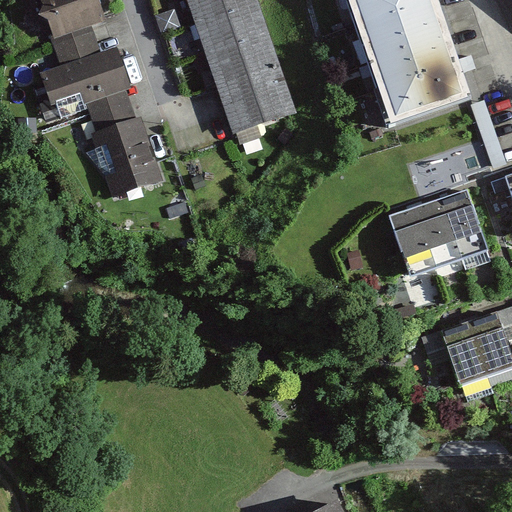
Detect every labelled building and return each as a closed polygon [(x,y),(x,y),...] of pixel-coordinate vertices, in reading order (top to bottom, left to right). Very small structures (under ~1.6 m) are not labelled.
[(39,0),(43,10),(38,20),(49,25),(54,38),(104,21),(96,0),(39,0)] [(258,0),(185,0),(216,87),(279,66),(258,0)] [(437,0),(346,0),(391,129),(473,101),(461,69),(437,0)] [(174,11),(155,17),(162,36),(181,30),(174,11)] [(46,87),(35,91),(47,125),(85,111),(84,107),(86,106),(125,90),(129,88),(115,49),(100,54),(91,30),(53,44),(61,67),(41,74),(46,87)] [(279,66),(216,87),(233,139),(296,118),(279,66)] [(91,137),(111,200),(162,185),(142,118),(135,121),(125,90),(86,106),(96,135),(91,137)] [(484,101),(470,106),(495,171),(509,166),(484,101)] [(201,176),(191,180),(196,192),(206,188),(201,176)] [(467,193),(442,202),(463,265),(489,256),(467,193)] [(181,199),(165,205),(173,228),(190,221),(181,199)] [(442,202),(416,211),(437,273),(463,265),(442,202)] [(416,211),(391,220),(412,282),(437,273),(416,211)] [(417,315),(414,305),(393,312),(396,321),(417,315)] [(511,309),(497,315),(503,330),(511,326),(511,309)] [(511,358),(497,315),(469,324),(489,380),(511,371),(511,358)] [(489,380),(469,324),(442,334),(447,350),(461,389),(489,380)] [(447,350),(442,334),(422,340),(428,357),(447,350)]
